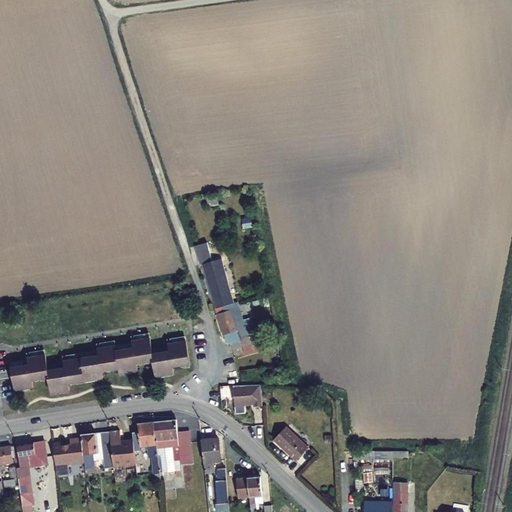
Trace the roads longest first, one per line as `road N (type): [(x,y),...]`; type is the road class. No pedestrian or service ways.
road 1 (residential): [(169,204),(213,349),(210,375),(190,405)]
road 2 (tertiary): [(190,405),(149,402),(0,428)]
road 3 (track): [(341,433),(328,381),(210,375)]
road 4 (tertiary): [(319,511),(228,427),(190,405)]
